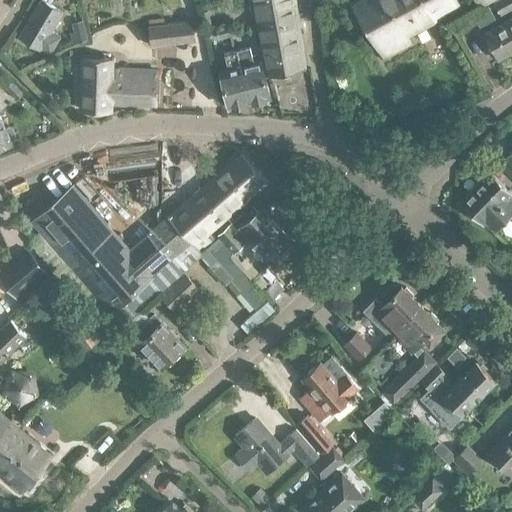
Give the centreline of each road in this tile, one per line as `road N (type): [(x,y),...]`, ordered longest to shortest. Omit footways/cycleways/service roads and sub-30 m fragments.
road 1 (residential): [(0,172),(73,136),(158,122),(267,127),(329,140)]
road 2 (residential): [(157,433),(405,203)]
road 3 (residential): [(511,310),(405,203)]
road 4 (residential): [(405,203),(511,96)]
road 5 (residential): [(329,140),(309,0)]
road 6 (track): [(188,0),(219,125)]
